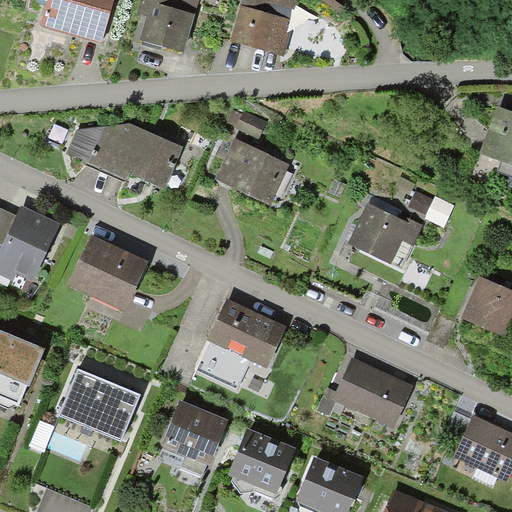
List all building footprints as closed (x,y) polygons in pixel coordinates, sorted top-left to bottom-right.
[(39,0),(46,2),(38,31),(102,49),(116,0),(39,0)] [(200,0),(142,0),(138,16),(146,18),(139,45),(184,58),(200,0)] [(265,0),(242,0),(231,43),(282,56),(292,20),(294,11),(265,3),(265,0)] [(265,0),(265,3),(294,11),(297,0),(265,0)] [(511,114),(497,109),(479,155),(503,164),(500,173),(511,178),(511,114)] [(244,112),(237,129),(259,140),(267,123),(244,112)] [(152,135),(131,125),(79,131),(66,157),(127,186),(131,178),(161,192),(182,149),(152,135)] [(288,167),(234,141),(214,181),(268,208),(288,167)] [(416,193),(409,207),(426,216),(433,201),(416,193)] [(0,251),(0,275),(12,281),(16,272),(35,281),(61,226),(30,211),(21,207),(16,217),(2,246),(0,251)] [(0,245),(2,246),(16,217),(0,209),(0,245)] [(397,222),(370,210),(359,234),(352,249),(355,251),(350,262),(400,285),(425,228),(400,217),(397,222)] [(93,240),(70,286),(124,313),(140,281),(147,266),(93,240)] [(504,288),(482,278),(462,324),(503,341),(511,319),(511,285),(510,291),(504,288)] [(229,302),(196,373),(239,392),(252,364),(268,371),(287,329),(229,302)] [(457,322),(440,314),(427,341),(445,349),(457,322)] [(8,340),(0,336),(0,400),(18,408),(26,388),(31,390),(45,355),(8,340)] [(338,394),(328,389),(318,412),(331,418),(337,404),(395,430),(414,387),(382,373),(354,360),(338,394)] [(141,398),(79,372),(55,431),(117,456),(136,409),(141,398)] [(229,423),(179,403),(158,459),(202,476),(205,467),(210,469),(225,433),(229,423)] [(474,417),(454,460),(507,484),(511,473),(511,435),(498,429),(474,417)] [(296,452),(249,432),(245,442),(230,478),(233,479),(232,482),(240,495),(256,492),(275,500),(296,452)] [(363,480),(317,461),(298,503),(318,511),(350,511),(359,490),(363,480)] [(446,511),(431,506),(395,491),(385,511),(446,511)]
